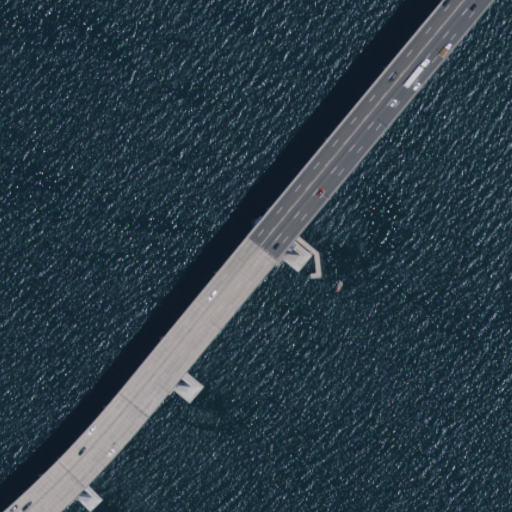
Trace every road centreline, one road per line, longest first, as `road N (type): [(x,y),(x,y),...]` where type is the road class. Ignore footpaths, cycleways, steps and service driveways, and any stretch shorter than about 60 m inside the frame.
road 1 (motorway): [(484,0),(206,342),(53,511)]
road 2 (motorway): [(83,511),(145,451),(511,1)]
